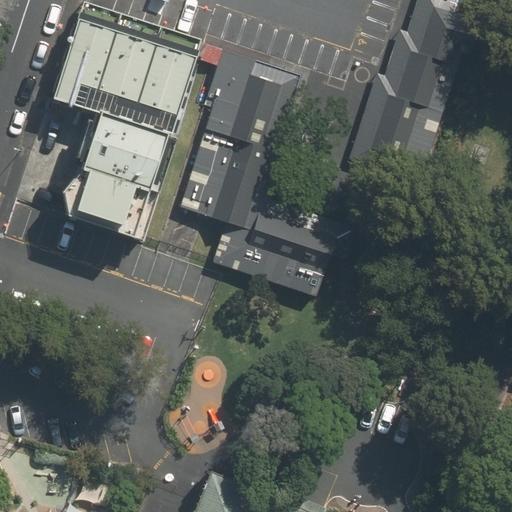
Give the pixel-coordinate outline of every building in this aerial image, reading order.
[(80,0),(50,98),(100,113),(82,172),(66,190),(69,214),(138,236),(200,37),(80,0)] [(371,69),(343,157),(379,168),(384,153),(422,165),(469,17),(448,11),(450,0),(411,0),(402,29),(394,26),(380,72),(371,69)] [(222,50),(173,204),(220,218),(207,259),(307,290),(319,250),(341,256),(352,222),(258,193),(295,73),(222,50)] [(312,511),(209,469),(190,511),(312,511)] [(39,503),(42,505),(47,506),(50,506),(53,505),(56,504),(58,502),(61,500),(62,498),(64,495),(65,493),(66,490),(66,487),(65,484),(64,481),(63,478),(61,476),(58,474),(56,472),(53,471),(50,470),(47,470),(44,471),(41,472),(38,473),(36,475),(34,477),(32,480),(31,482),(30,485),(30,488),(30,491),(31,494),(33,497),(34,499),(36,502),(39,503)]
